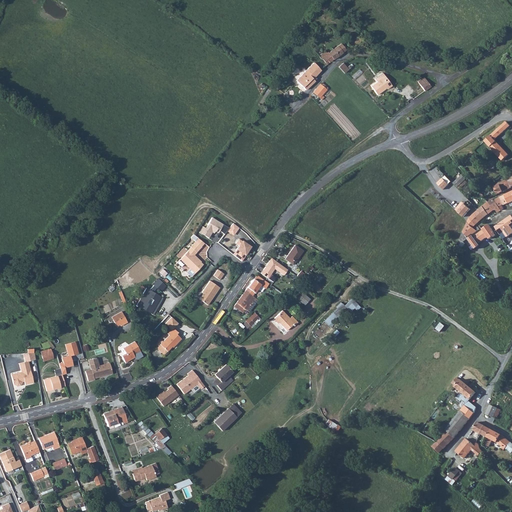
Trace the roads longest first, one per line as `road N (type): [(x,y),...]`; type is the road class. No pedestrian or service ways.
road 1 (residential): [(0,421),(160,375),(199,341),(250,266)]
road 2 (track): [(505,360),(434,309),(277,228)]
road 3 (unclassified): [(277,228),(325,178),(396,141)]
road 4 (unclassified): [(396,141),(416,159),(431,160),(500,117),(511,118)]
road 5 (unclassified): [(396,141),(478,102),(511,76)]
